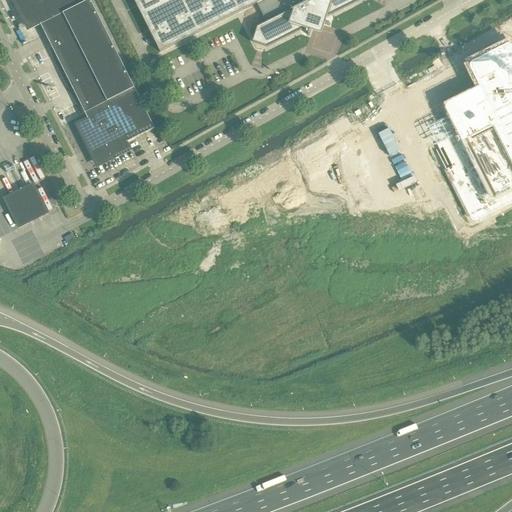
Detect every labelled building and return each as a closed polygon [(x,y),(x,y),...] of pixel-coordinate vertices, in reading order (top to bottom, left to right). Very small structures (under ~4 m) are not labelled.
[(41,26),(90,1),(89,0),(16,0),(30,26),(39,22),(41,26)] [(133,0),(160,53),(258,4),(268,23),(257,28),(252,43),(267,48),(304,30),(322,36),(327,18),(337,13),(363,0),(133,0)] [(85,114),(135,89),(90,1),(41,26),(85,114)] [(474,99),(439,117),(455,149),(451,151),(481,209),(511,192),(511,78),(500,56),(463,76),(474,99)] [(124,145),(155,129),(135,89),(85,114),(89,122),(80,127),(99,163),(127,150),(124,145)] [(35,205),(41,202),(33,186),(27,189),(35,205)] [(5,200),(19,227),(30,222),(17,194),(5,200)]
